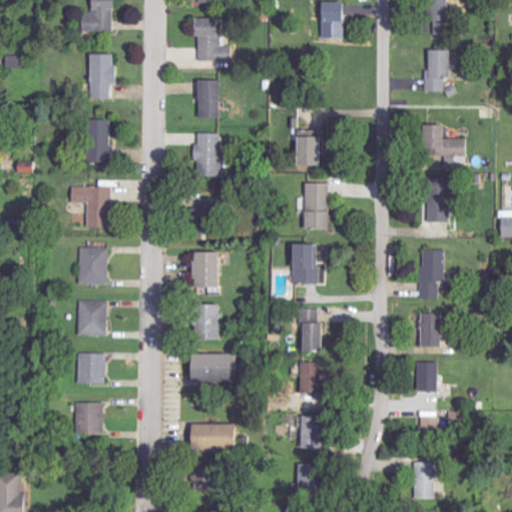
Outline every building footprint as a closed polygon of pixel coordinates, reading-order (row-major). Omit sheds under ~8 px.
[(118,0),(96,0),(96,13),(86,13),(86,33),(119,33),(118,0)] [(454,36),(455,0),(445,0),(437,0),(437,35),(454,36)] [(350,38),(351,2),(328,1),(327,38),(350,38)] [(225,18),(203,18),(203,62),(236,62),(236,47),(225,46),(225,18)] [(430,91),(449,91),(449,79),(456,79),(457,49),(436,49),(435,70),(430,70),(430,91)] [(124,85),(124,64),(120,64),(120,54),(98,53),(97,100),(116,100),(117,85),(124,85)] [(29,56),(11,56),(11,68),(29,68),(29,56)] [(205,118),(226,118),(227,80),(206,80),(205,118)] [(116,164),(118,120),(98,119),(97,163),(116,164)] [(0,149),(19,150),(20,121),(0,120),(0,149)] [(472,139),(454,139),(454,125),(440,125),(440,156),(453,155),(472,155),(472,139)] [(329,166),(329,130),(308,130),(307,165),(329,166)] [(226,133),(201,133),(201,161),(204,161),(204,175),(225,176),(226,133)] [(451,157),(451,171),(472,170),(471,156),(451,157)] [(435,222),(455,222),(456,178),(436,177),(435,222)] [(335,183),(312,183),(312,230),(335,229),(335,183)] [(78,203),(94,204),(93,227),(117,228),(117,188),(78,187),(78,203)] [(206,208),(201,208),(200,234),(224,234),(225,198),(206,197),(206,208)] [(325,244),(301,244),(301,283),(325,284),(325,244)] [(114,284),(114,248),(85,248),(85,285),(114,284)] [(445,299),(445,281),(451,282),(451,250),(428,250),(427,299),(445,299)] [(201,288),(227,287),(227,252),(201,252),(201,288)] [(112,301),(84,301),(85,336),(113,335),(112,301)] [(227,304),(206,304),(205,340),(227,340),(227,304)] [(305,309),(306,333),(311,332),(312,351),(332,351),(331,323),(324,323),(324,309),(305,309)] [(448,347),(448,313),(428,313),(427,347),(448,347)] [(112,384),(112,354),(83,353),(82,384),(112,384)] [(244,354),(200,355),(200,382),(244,381),(244,354)] [(325,362),(306,363),(307,393),(326,393),(325,362)] [(444,362),(424,363),(424,392),(445,391),(444,362)] [(82,403),(82,434),(109,434),(109,403),(82,403)] [(307,416),(308,449),(330,448),(330,416),(307,416)] [(425,431),(445,430),(445,417),(424,418),(425,431)] [(202,450),(245,449),(244,424),(201,425),(202,450)] [(417,463),(419,500),(439,499),(437,462),(417,463)] [(324,464),(302,465),(303,495),(325,494),(324,464)] [(225,491),(226,469),(211,468),(210,490),(225,491)] [(28,511),(29,473),(0,472),(0,511),(28,511)]
